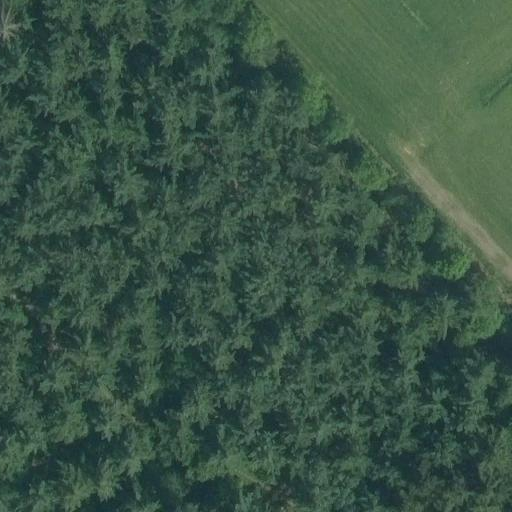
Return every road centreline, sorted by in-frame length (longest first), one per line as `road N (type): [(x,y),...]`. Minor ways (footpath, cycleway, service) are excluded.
road 1 (track): [(0,495),(154,425),(301,511)]
road 2 (track): [(0,281),(81,371),(154,425)]
